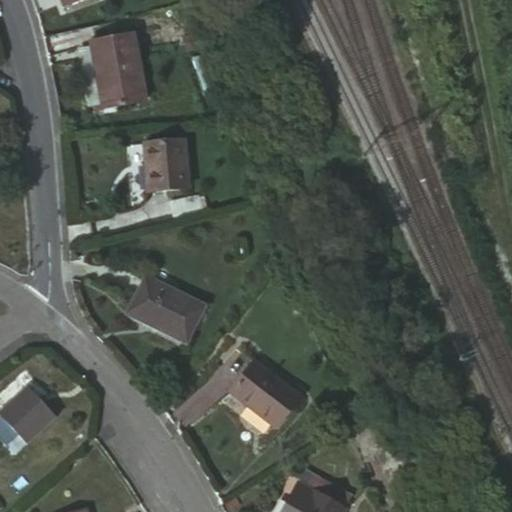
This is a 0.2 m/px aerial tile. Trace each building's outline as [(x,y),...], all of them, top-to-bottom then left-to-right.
[(109,68),(103,69),(113,111),(154,102),(140,34),(103,43),(109,68)] [(98,44),(103,69),(109,68),(103,43),(98,44)] [(148,142),(153,192),(195,187),(189,138),(148,142)] [(189,349),(206,314),(147,282),(129,319),(189,349)] [(305,396),(259,364),(237,398),(282,430),(305,396)] [(20,439),(27,448),(57,422),(27,389),(0,415),(0,439),(9,449),(20,439)] [(312,492),(325,500),(347,511),(362,511),(366,506),(333,486),(332,488),(319,480),(312,492)] [(347,511),(325,500),(312,492),(310,491),(298,511),(347,511)]
